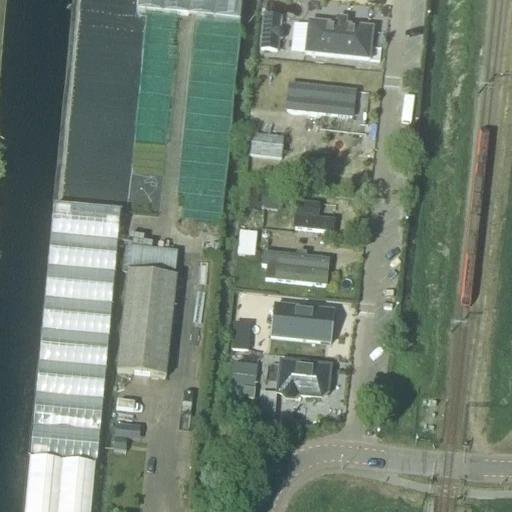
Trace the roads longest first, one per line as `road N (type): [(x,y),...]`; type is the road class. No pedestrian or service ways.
road 1 (unclassified): [(350,456),(398,0)]
road 2 (unclassified): [(350,456),(511,470)]
